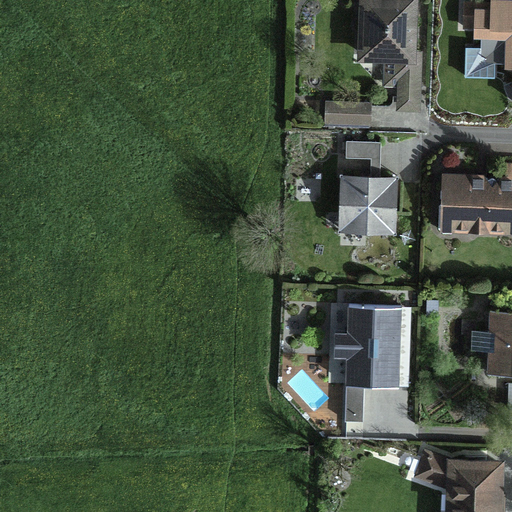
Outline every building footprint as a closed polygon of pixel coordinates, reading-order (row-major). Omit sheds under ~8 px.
[(400,85),(400,86),(418,87),(419,52),(410,52),(412,0),(364,0),(363,54),(385,55),(384,84),(400,85)] [(494,76),(495,60),(508,60),(508,66),(511,65),(511,3),(511,2),(492,1),(491,3),(476,2),(476,11),(475,11),(475,33),(483,33),(483,47),(466,46),(465,75),(494,76)] [(370,104),(327,103),(326,119),(369,121),(370,104)] [(451,232),(455,228),(455,226),(511,228),(511,165),(508,166),(507,178),(497,178),(492,175),(488,177),(445,176),(445,186),(440,190),(440,197),(444,201),(440,205),(439,227),(443,231),(451,232)] [(379,176),(370,176),(370,175),(367,175),(367,176),(342,175),(341,201),(341,200),(340,203),(341,203),(340,228),(366,229),(366,230),(368,230),(368,229),(393,230),(394,205),(395,205),(395,202),(394,202),(395,177),(379,176)] [(363,420),(364,384),(398,385),(401,305),(349,303),(348,331),(335,331),(335,355),(347,355),(346,383),(345,420),(363,420)] [(511,308),(490,308),(490,330),(472,329),(471,349),(489,349),(488,372),(511,372),(511,308)] [(497,511),(499,463),(452,461),(451,485),(450,511),(497,511)]
